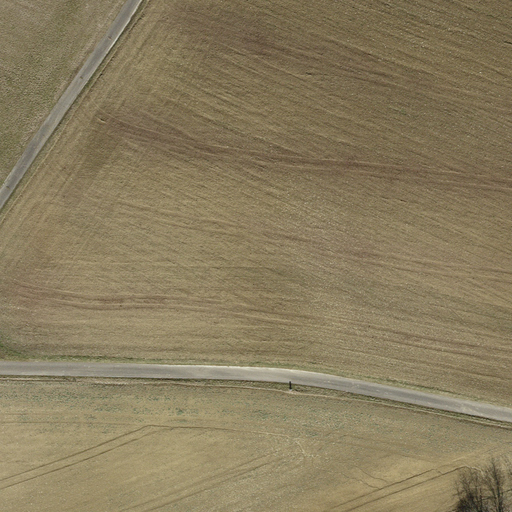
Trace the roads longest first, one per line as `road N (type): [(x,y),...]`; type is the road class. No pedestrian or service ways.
road 1 (track): [(0,368),(248,372),(511,407)]
road 2 (track): [(0,214),(137,0)]
